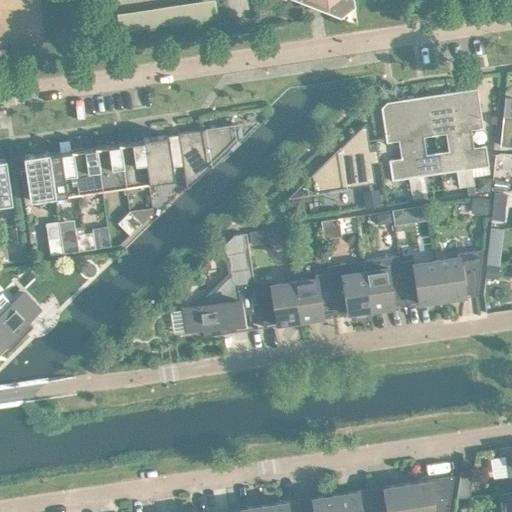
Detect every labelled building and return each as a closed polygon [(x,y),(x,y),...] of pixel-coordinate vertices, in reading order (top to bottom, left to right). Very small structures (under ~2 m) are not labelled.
[(327,0),(351,9),(352,9),(350,0),(327,0)] [(477,86),(452,90),(466,184),(474,183),(472,166),(489,164),(485,143),(473,145),(471,128),(483,126),(477,86)] [(452,90),(428,93),(440,171),(456,169),(458,185),(466,184),(452,90)] [(428,93),(405,97),(419,191),(427,190),(424,173),(440,171),(428,93)] [(511,95),(504,95),(503,114),(511,115),(511,100),(511,95)] [(419,191),(405,97),(386,100),(381,106),(386,140),(398,139),(401,156),(388,157),(391,178),(408,176),(411,192),(419,191)] [(503,114),(501,129),(511,129),(511,115),(503,114)] [(313,189),(313,190),(375,181),(372,161),(377,160),(377,161),(379,160),(377,147),(370,149),(366,120),(338,147),(312,173),(314,188),(313,189)] [(178,132),(168,134),(169,146),(180,144),(183,163),(186,186),(238,136),(236,123),(236,122),(178,130),(178,132)] [(142,136),(142,138),(143,138),(149,180),(174,177),(172,164),(183,163),(180,144),(169,146),(168,134),(167,132),(142,136)] [(118,139),(118,141),(119,141),(125,184),(149,180),(143,138),(142,138),(131,139),(131,138),(120,139),(118,139)] [(94,143),(94,145),(95,145),(102,187),(125,184),(119,141),(118,141),(107,143),(107,141),(96,143),(94,143)] [(70,146),(71,148),(72,148),(78,191),(102,187),(95,145),(94,145),(84,147),(83,145),(72,146),(70,146)] [(49,150),(48,150),(54,194),(78,191),(72,148),(71,148),(60,150),(60,148),(49,150)] [(54,194),(48,150),(23,153),(29,198),(54,194)] [(5,156),(0,156),(0,202),(12,201),(5,156)] [(478,187),(489,188),(490,177),(479,176),(478,187)] [(474,183),(466,184),(467,191),(467,193),(475,192),(474,183)] [(493,190),(492,200),(506,201),(507,191),(493,190)] [(381,204),(380,191),(363,194),(365,206),(381,204)] [(475,196),(474,211),(488,212),(489,197),(475,196)] [(129,208),(123,214),(135,226),(141,221),(129,208)] [(135,226),(123,214),(117,220),(129,232),(135,226)] [(73,217),(58,219),(60,234),(63,251),(78,249),(76,232),(73,217)] [(284,224),(276,225),(278,238),(279,242),(287,241),(284,224)] [(490,225),(489,235),(501,236),(502,226),(490,225)] [(92,230),(84,231),(87,248),(95,246),(92,230)] [(87,248),(84,231),(76,232),(78,249),(87,248)] [(246,237),(251,247),(262,242),(257,232),(246,237)] [(48,236),(50,253),(63,251),(60,234),(48,236)] [(0,243),(0,260),(8,259),(6,242),(0,243)] [(457,254),(436,258),(441,298),(457,295),(457,296),(459,296),(459,294),(474,291),(475,293),(477,293),(482,247),(457,251),(457,254)] [(413,257),(399,259),(406,304),(408,303),(408,301),(423,299),(424,301),(426,301),(426,300),(441,298),(436,258),(414,261),(413,257)] [(386,265),(364,268),(370,308),(386,306),(386,307),(388,306),(388,304),(403,302),(404,304),(406,304),(399,259),(386,261),(386,265)] [(83,264),(82,267),(83,270),(84,272),(87,274),(90,274),(92,274),(95,272),(96,269),(96,266),(95,263),(93,261),(90,260),(87,261),(85,262),(83,264)] [(486,263),(485,275),(494,276),(495,264),(486,263)] [(342,268),(328,270),(335,314),(337,314),(337,312),(352,309),(353,312),(355,311),(354,310),(370,308),(364,268),(342,272),(342,268)] [(315,276),(293,279),(299,319),(315,316),(315,317),(317,317),(317,315),(332,313),(332,315),(335,314),(328,270),(315,272),(315,276)] [(293,279),(271,282),(271,279),(258,281),(264,325),(266,325),(266,322),(281,320),(281,322),(283,322),(283,321),(299,319),(293,279)] [(202,327),(203,334),(228,330),(227,324),(243,321),(241,312),(255,310),(251,282),(237,284),(239,297),(182,305),(186,330),(202,327)] [(28,319),(40,308),(22,290),(11,301),(2,292),(3,292),(1,291),(0,292),(0,346),(10,337),(15,342),(19,337),(22,333),(25,330),(29,327),(32,324),(28,319)] [(460,470),(456,494),(469,496),(472,472),(460,470)] [(421,478),(406,481),(410,511),(447,511),(453,473),(439,475),(439,477),(424,479),(423,477),(421,478)] [(372,485),(370,485),(373,511),(410,511),(406,481),(390,483),(390,482),(388,483),(388,485),(373,487),(372,485)] [(350,489),(334,491),(337,511),(373,511),(370,485),(368,486),(368,488),(352,490),(352,488),(350,488),(350,489)] [(511,511),(511,489),(499,492),(502,511),(511,511)] [(301,496),(299,496),(301,511),(337,511),(334,491),(319,494),(319,493),(316,493),(317,495),(301,498),(301,496)] [(279,500),(263,502),(264,511),(301,511),(299,496),(296,496),(297,498),(281,501),(281,499),(279,499),(279,500)] [(230,506),(228,506),(228,511),(264,511),(263,502),(247,504),(245,504),(246,506),(230,508),(230,506)]
